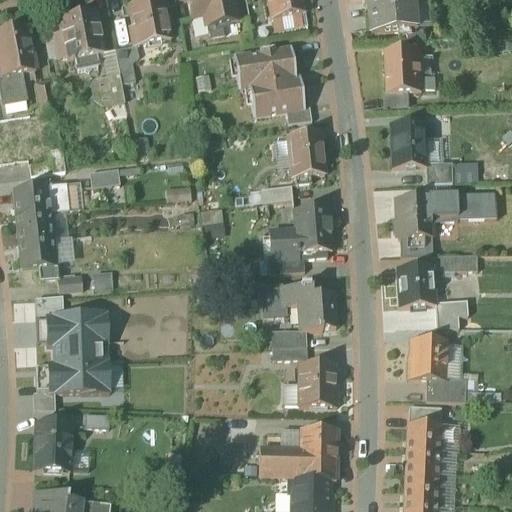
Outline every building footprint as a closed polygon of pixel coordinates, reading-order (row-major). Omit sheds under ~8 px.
[(232,0),(186,0),(191,23),(205,20),(207,32),(238,26),(232,0)] [(302,0),(267,0),(272,24),(306,17),(302,0)] [(416,0),(370,0),(374,36),(419,32),(416,0)] [(163,3),(129,10),(133,31),(129,32),(133,51),(171,44),(163,3)] [(95,16),(60,23),(62,37),(54,38),(59,64),(67,62),(68,64),(75,63),(77,74),(78,73),(78,76),(85,74),(88,77),(91,73),(98,72),(97,70),(104,68),(102,58),(103,57),(95,16)] [(27,30),(0,35),(0,75),(1,82),(0,81),(0,99),(2,109),(27,105),(22,78),(35,75),(27,30)] [(135,85),(129,52),(115,55),(122,88),(135,85)] [(248,92),(296,84),(291,53),(233,63),(238,94),(248,92)] [(421,54),(387,56),(388,97),(388,98),(408,97),(422,96),(421,54)] [(124,107),(119,79),(105,82),(110,110),(124,107)] [(490,81),(480,82),(481,94),(491,94),(490,81)] [(296,84),(248,92),(253,123),(286,117),(305,114),(304,113),(299,83),(296,84)] [(53,106),(49,85),(35,88),(39,109),(53,106)] [(408,97),(388,98),(388,97),(385,97),(386,112),(409,110),(408,97)] [(305,114),(286,117),(288,130),(312,126),(310,113),(304,113),(305,114)] [(424,128),(390,130),(392,174),(426,172),(426,169),(424,128)] [(320,138),(288,141),(293,183),(295,183),(296,190),(310,188),(310,181),(324,179),(320,138)] [(52,166),(29,170),(31,182),(65,176),(62,153),(50,155),(52,166)] [(452,168),(426,169),(426,172),(426,189),(453,188),(452,168)] [(118,174),(89,178),(92,193),(120,189),(118,174)] [(46,191),(14,194),(17,221),(49,218),(69,216),(66,189),(46,191)] [(291,191),(260,194),(262,208),(292,205),(291,191)] [(496,199),(456,200),(458,225),(497,223),(496,199)] [(456,200),(428,201),(428,203),(396,204),(398,224),(395,224),(395,240),(398,240),(399,244),(400,244),(432,242),(431,222),(440,222),(440,227),(458,226),(458,225),(456,200)] [(328,212),(293,215),(295,235),(274,237),(276,264),(276,265),(303,263),(303,264),(327,263),(326,256),(332,256),(328,212)] [(49,218),(17,221),(19,247),(51,244),(49,218)] [(222,228),(212,229),(214,241),(224,240),(222,228)] [(432,242),(400,244),(401,262),(433,261),(432,242)] [(51,244),(19,247),(22,273),(38,272),(39,285),(57,283),(58,283),(57,269),(54,269),(51,244)] [(477,261),(440,261),(440,276),(477,276),(477,261)] [(303,263),(276,265),(276,264),(268,265),(269,279),(304,277),(303,264),(303,263)] [(432,272),(398,274),(400,313),(434,311),(432,272)] [(58,283),(57,283),(59,297),(82,295),(81,281),(58,283)] [(310,290),(265,294),(267,320),(285,320),(285,313),(302,311),(304,337),(322,336),(322,334),(336,333),(333,298),(313,300),(312,293),(318,292),(318,291),(310,292),(310,290)] [(86,306),(74,307),(76,323),(88,322),(86,306)] [(57,312),(27,314),(29,356),(35,355),(36,364),(54,363),(53,354),(59,354),(57,312)] [(471,320),(435,319),(435,332),(471,333),(471,320)] [(301,341),(283,341),(282,336),(272,337),(273,353),(306,352),(307,352),(306,341),(301,341)] [(446,346),(412,345),(411,362),(409,362),(408,385),(427,386),(445,386),(445,384),(446,346)] [(306,352),(273,353),(274,366),(306,365),(306,352)] [(334,370),(299,369),(299,412),(337,412),(337,392),(334,392),(334,370)] [(466,385),(445,384),(445,386),(427,386),(426,407),(465,408),(466,385)] [(109,420),(85,419),(85,433),(108,434),(109,420)] [(73,430),(36,428),(34,473),(71,475),(72,458),(69,458),(70,431),(73,431),(73,430)] [(441,430),(409,428),(408,456),(440,457),(441,430)] [(337,435),(300,435),(301,455),(259,454),(259,483),(289,484),(300,484),(300,485),(330,486),(336,486),(337,435)] [(440,457),(408,456),(407,482),(438,483),(440,457)] [(438,483),(407,482),(405,508),(437,509),(438,483)] [(330,486),(300,485),(300,484),(289,484),(289,499),(292,499),(291,511),(329,511),(330,486)] [(68,499),(36,496),(33,511),(97,511),(98,508),(68,505),(68,499)]
